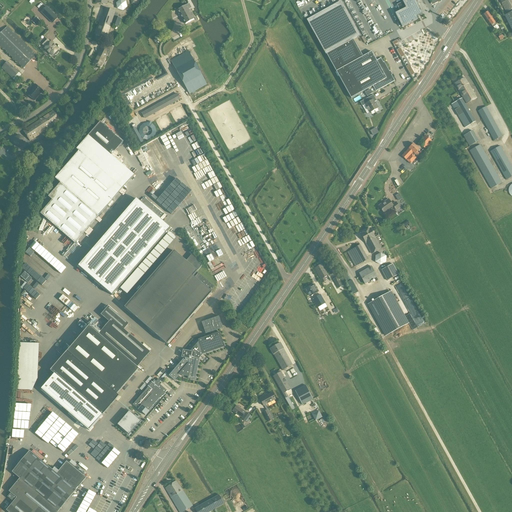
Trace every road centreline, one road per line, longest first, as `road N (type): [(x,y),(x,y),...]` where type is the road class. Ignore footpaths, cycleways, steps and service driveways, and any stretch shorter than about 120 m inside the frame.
road 1 (primary): [(133,511),(452,38)]
road 2 (track): [(322,237),(356,283),(479,511)]
road 3 (tertiary): [(89,0),(76,72),(56,99),(0,132)]
